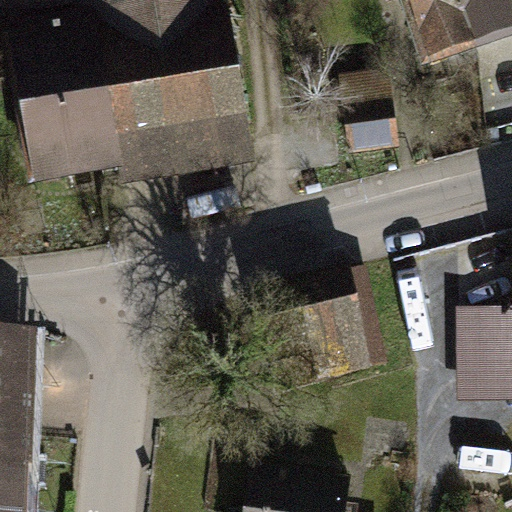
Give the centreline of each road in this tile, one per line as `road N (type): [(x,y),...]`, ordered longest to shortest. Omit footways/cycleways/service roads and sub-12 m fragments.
road 1 (residential): [(140,278),(511,186)]
road 2 (residential): [(115,511),(140,278)]
road 3 (unclassified): [(0,290),(140,278)]
